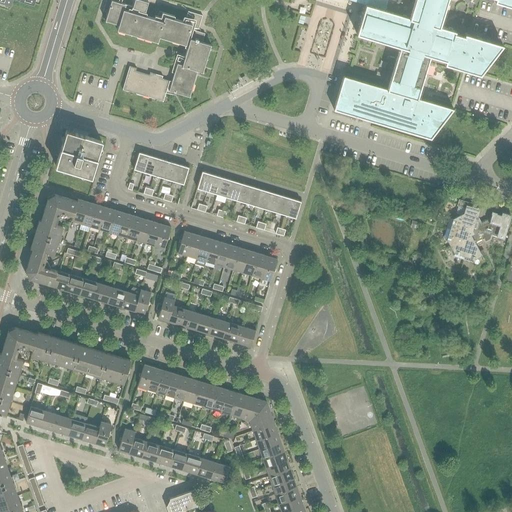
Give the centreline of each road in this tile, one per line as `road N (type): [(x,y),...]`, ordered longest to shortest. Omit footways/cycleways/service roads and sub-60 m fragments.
road 1 (residential): [(259,374),(294,252),(123,198),(114,186),(130,135)]
road 2 (residential): [(259,374),(0,296)]
road 3 (residential): [(477,182),(306,130)]
road 4 (residential): [(141,477),(40,444),(62,504)]
road 5 (residential): [(332,511),(291,394),(259,374)]
road 6 (residential): [(306,130),(321,81),(308,76),(285,75),(228,105)]
